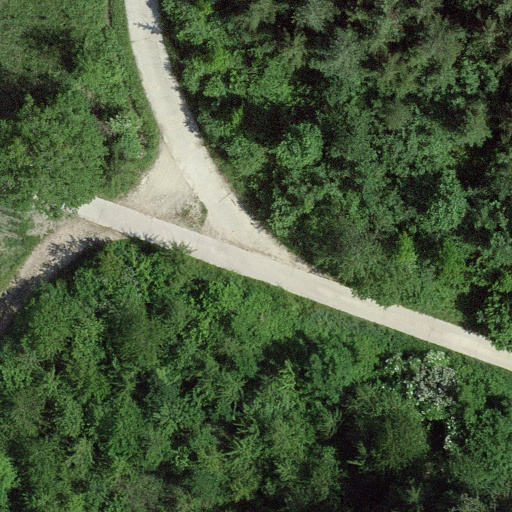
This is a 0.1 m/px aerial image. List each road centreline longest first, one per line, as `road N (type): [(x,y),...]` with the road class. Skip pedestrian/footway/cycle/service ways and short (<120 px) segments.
road 1 (track): [(511,351),(239,252)]
road 2 (track): [(151,0),(150,30),(239,252)]
road 3 (track): [(239,252),(0,174)]
road 4 (track): [(0,335),(68,257),(126,215)]
